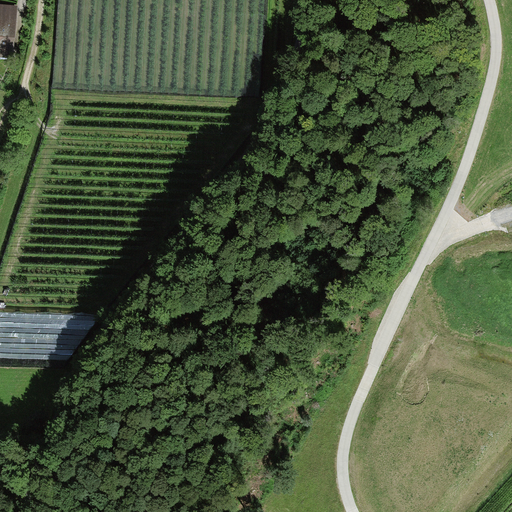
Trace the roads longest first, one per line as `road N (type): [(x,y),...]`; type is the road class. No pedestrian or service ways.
road 1 (track): [(304,0),(278,108),(83,349),(41,432),(24,511)]
road 2 (unclassified): [(487,0),(495,57),(486,103),(348,427),(342,468),(353,511)]
